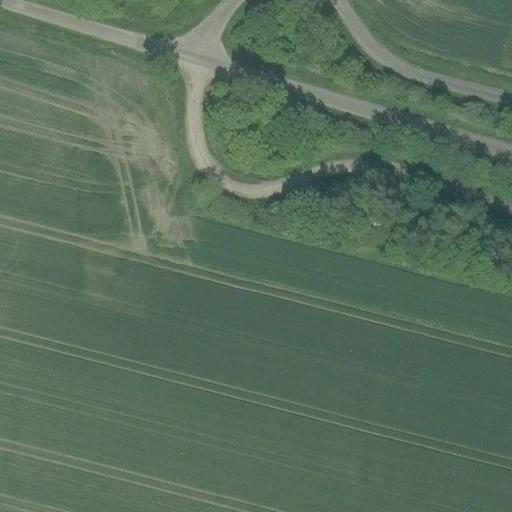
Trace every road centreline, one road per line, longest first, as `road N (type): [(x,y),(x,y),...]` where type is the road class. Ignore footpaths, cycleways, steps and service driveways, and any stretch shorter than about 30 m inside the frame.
road 1 (unclassified): [(511,155),(0,1)]
road 2 (track): [(196,60),(201,140),(207,161),(231,187),(268,192),(376,170),(511,214)]
